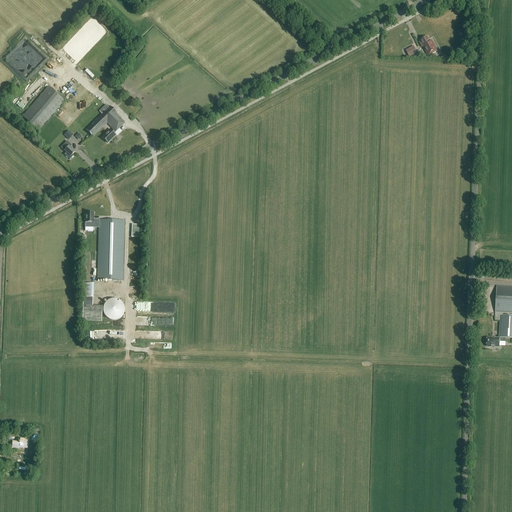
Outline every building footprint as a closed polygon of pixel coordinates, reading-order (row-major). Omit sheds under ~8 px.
[(437,51),(432,41),(430,42),(427,37),(420,41),(420,42),(420,43),(422,48),(423,47),(428,56),(437,51)] [(409,58),(417,53),(414,46),(405,50),(409,58)] [(49,87),(22,117),(38,130),(50,117),(65,130),(93,101),(70,80),(57,94),(49,87)] [(104,90),(130,115),(135,110),(110,84),(104,90)] [(102,114),(86,130),(86,131),(93,138),(107,124),(112,129),(111,131),(110,129),(101,138),(107,144),(110,140),(112,139),(113,139),(116,136),(113,132),(115,131),(116,131),(119,129),(125,123),(116,114),(117,113),(110,106),(108,108),(106,105),(99,112),(102,114)] [(68,140),(73,136),(69,131),(64,136),(68,140)] [(69,160),(73,156),(73,155),(75,152),(70,147),(71,146),(67,142),(61,148),(66,153),(65,155),(69,160)] [(85,213),(85,223),(91,223),(91,226),(90,228),(99,228),(98,280),(123,281),(124,221),(93,220),(94,213),(85,213)] [(93,285),(84,284),(83,298),(88,298),(93,298),(93,285)] [(511,287),(497,287),(495,312),(507,313),(511,313),(511,287)] [(93,306),(93,298),(88,298),(83,298),(83,306),(93,306)] [(115,312),(110,310),(107,317),(121,322),(127,304),(115,299),(114,305),(117,306),(115,312)] [(83,306),(82,322),(101,322),(102,306),(93,306),(83,306)] [(499,339),(487,338),(486,347),(488,347),(488,348),(490,348),(491,347),(499,348),(499,342),(505,342),(505,338),(511,338),(511,313),(507,313),(507,316),(500,316),(499,338),(499,339)] [(31,440),(38,441),(39,429),(31,428),(31,440)] [(12,442),(12,448),(28,449),(28,439),(18,438),(18,442),(12,442)]
